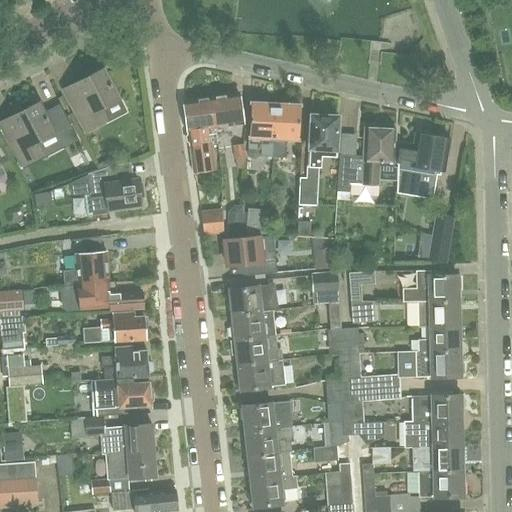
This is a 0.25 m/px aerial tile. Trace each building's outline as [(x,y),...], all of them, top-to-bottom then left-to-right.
[(64,90),(86,132),(109,120),(103,108),(119,99),(103,69),(64,90)] [(237,124),(244,123),(240,93),(208,98),(213,128),(222,127),(237,124)] [(218,144),(217,134),(209,135),(208,129),(213,128),(208,98),(186,101),(184,101),(189,133),(185,136),(186,142),(190,143),(194,172),(195,171),(214,169),(210,145),(218,144)] [(61,134),(72,128),(60,104),(44,112),(39,102),(0,122),(0,124),(21,166),(40,156),(43,160),(68,147),(61,134)] [(262,156),(274,157),(277,104),(252,102),(250,149),(263,150),(262,156)] [(299,140),(301,105),(277,104),(274,157),(286,158),(287,139),(299,140)] [(337,156),(339,117),(312,116),(309,176),(300,175),(299,206),(318,207),(319,168),(321,168),(321,155),(337,156)] [(395,166),(396,129),(365,128),(363,156),(340,155),(338,188),(350,188),(351,182),(362,182),(362,184),(380,185),(381,166),(395,166)] [(436,170),(444,171),(450,139),(416,134),(414,145),(401,143),(398,164),(398,166),(398,181),(417,183),(415,192),(432,195),(436,170)] [(242,143),(231,145),(233,159),(244,157),(242,143)] [(144,197),(142,184),(138,182),(137,179),(115,182),(113,165),(87,174),(90,194),(84,195),(87,216),(109,213),(109,210),(141,206),(140,200),(144,197)] [(51,202),(50,191),(33,193),(35,207),(49,205),(51,202)] [(268,210),(247,209),(246,232),(267,234),(268,210)] [(222,213),(202,213),(204,235),(224,235),(222,213)] [(453,217),(437,214),(429,260),(446,263),(453,217)] [(275,250),(273,235),(224,240),(227,266),(254,264),(255,276),(278,273),(275,250)] [(78,255),(76,255),(77,271),(63,272),(64,289),(75,288),(110,284),(107,253),(106,253),(104,236),(76,239),(78,255)] [(334,267),(332,248),(313,250),(315,269),(334,267)] [(430,271),(417,272),(417,290),(404,291),(404,303),(417,303),(417,301),(430,301),(430,302),(458,301),(458,290),(462,290),(461,277),(457,277),(457,276),(430,277),(430,271)] [(350,273),(352,301),(363,301),(362,285),(375,284),(375,272),(350,273)] [(327,287),(328,303),(339,302),(337,274),(312,276),(313,288),(327,287)] [(111,299),(110,284),(75,288),(73,294),(76,299),(80,298),(80,310),(123,306),(124,311),(144,309),(143,295),(116,297),(116,299),(111,299)] [(277,310),(274,285),(230,290),(233,315),(261,312),(277,310)] [(0,311),(23,310),(22,290),(0,291),(0,311)] [(372,301),(363,301),(352,301),(353,323),(373,322),(372,301)] [(459,326),(458,301),(430,302),(430,301),(417,301),(417,303),(418,327),(426,326),(426,327),(459,326)] [(341,320),(339,302),(328,303),(329,321),(341,320)] [(273,319),(262,320),(261,312),(233,315),(234,326),(232,326),(230,329),(231,338),(233,339),(236,339),(236,340),(275,336),(273,319)] [(101,322),(103,343),(146,340),(145,316),(134,317),(134,313),(113,314),(114,321),(101,322)] [(0,329),(0,334),(25,332),(24,317),(0,318),(0,329)] [(460,351),(459,326),(426,327),(426,340),(417,340),(418,351),(418,353),(460,351)] [(357,327),(347,328),(349,362),(360,362),(359,353),(364,352),(363,334),(357,334),(357,327)] [(339,363),(349,362),(347,328),(326,329),(328,353),(338,353),(339,363)] [(77,336),(58,337),(58,346),(77,344),(77,336)] [(277,349),(275,336),(236,340),(239,365),(266,362),(266,361),(282,360),(281,349),(277,349)] [(149,377),(147,351),(132,352),(132,347),(116,348),(116,357),(102,358),(103,368),(105,368),(106,380),(132,378),(149,377)] [(465,375),(465,364),(463,362),(460,362),(460,351),(418,353),(418,351),(414,351),(415,378),(460,377),(460,376),(464,376),(465,375)] [(42,383),(41,365),(23,367),(23,355),(7,356),(9,386),(42,383)] [(282,366),(267,367),(266,362),(239,365),(241,390),(284,386),(282,366)] [(326,393),(351,391),(349,362),(339,363),(340,380),(325,380),(326,393)] [(377,389),(376,376),(361,377),(360,362),(349,362),(351,391),(377,389)] [(87,374),(70,375),(71,383),(87,382),(87,374)] [(153,401),(152,396),(150,394),(149,383),(132,384),(132,378),(106,380),(95,381),(97,415),(104,415),(125,413),(124,408),(151,406),(150,403),(153,401)] [(24,401),(23,386),(5,387),(7,403),(24,401)] [(378,401),(377,389),(351,391),(353,420),(364,419),(363,402),(378,401)] [(342,420),(353,420),(351,391),(326,393),(327,405),(341,404),(342,420)] [(461,421),(461,411),(462,411),(465,408),(465,400),(462,397),(460,397),(460,395),(413,397),(413,422),(461,421)] [(289,402),(271,404),(243,407),(246,432),(292,427),(289,402)] [(153,425),(110,428),(105,428),(104,415),(97,415),(84,417),(85,437),(100,436),(101,454),(105,454),(105,455),(155,451),(153,425)] [(364,419),(353,420),(354,436),(358,436),(366,444),(383,436),(383,422),(364,422),(364,419)] [(354,436),(353,420),(342,420),(342,422),(328,422),(330,447),(330,448),(337,447),(348,441),(348,436),(354,436)] [(462,447),(461,421),(413,422),(414,448),(462,447)] [(293,441),(292,427),(246,432),(247,442),(244,442),(243,444),(244,456),(248,455),(248,457),(289,453),(289,451),(291,451),(290,441),(293,441)] [(23,458),(21,432),(2,434),(5,460),(23,458)] [(337,460),(337,447),(330,448),(330,447),(313,448),(314,462),(337,460)] [(462,472),(462,447),(414,448),(414,463),(427,463),(427,473),(462,472)] [(157,477),(155,451),(105,455),(107,479),(107,481),(109,480),(157,477)] [(291,476),(289,453),(248,457),(251,482),(292,478),(291,476)] [(340,478),(351,477),(350,463),(339,464),(340,478)] [(37,506),(35,478),(34,464),(0,465),(0,508),(19,507),(37,506)] [(363,482),(374,481),(373,464),(362,465),(363,482)] [(64,471),(65,488),(77,487),(76,470),(64,471)] [(463,497),(462,472),(427,473),(418,473),(419,497),(419,498),(463,497)] [(282,505),(280,490),(297,489),(295,476),(291,476),(292,478),(251,482),(252,492),(249,492),(248,494),(249,505),(251,506),(254,506),(254,508),(282,505)] [(327,507),(353,505),(351,477),(340,478),(340,483),(325,484),(327,507)] [(107,479),(91,480),(93,493),(110,492),(109,480),(107,481),(107,479)] [(390,508),(390,496),(375,497),(374,481),(363,482),(365,510),(390,508)] [(149,489),(124,492),(108,494),(109,511),(135,509),(135,511),(170,511),(178,511),(176,490),(149,493),(149,489)]
